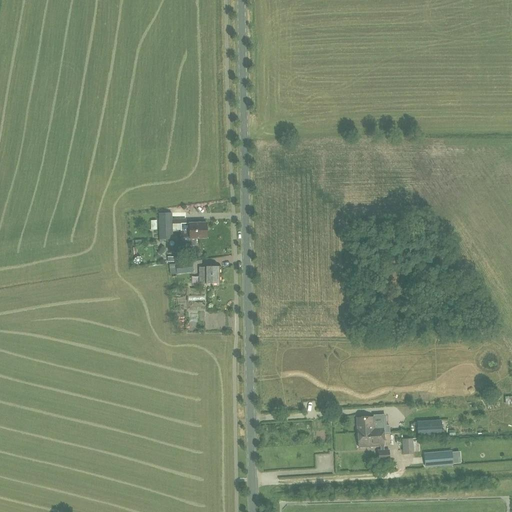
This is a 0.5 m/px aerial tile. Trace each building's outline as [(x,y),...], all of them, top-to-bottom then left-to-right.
[(158,213),(158,239),(172,239),(172,230),(175,230),(175,224),(172,224),(171,213),(158,213)] [(189,229),(189,239),(206,238),(206,223),(180,224),(181,230),(189,229)] [(160,255),(165,248),(161,245),(156,253),(160,255)] [(176,274),(193,273),(191,262),(175,263),(175,267),(168,268),(169,274),(176,274)] [(219,283),(218,267),(198,267),(199,283),(219,283)] [(356,418),(357,432),(377,431),(377,433),(383,433),(383,426),(375,426),(374,417),(356,418)] [(441,419),(416,421),(417,436),(442,435),(441,419)] [(358,447),(384,446),(383,433),(377,433),(377,431),(357,432),(358,447)] [(413,439),(401,440),(402,453),(403,454),(414,453),(413,439)] [(379,462),(391,461),(390,452),(379,453),(379,462)] [(434,456),(422,457),(423,467),(435,466),(434,456)]
